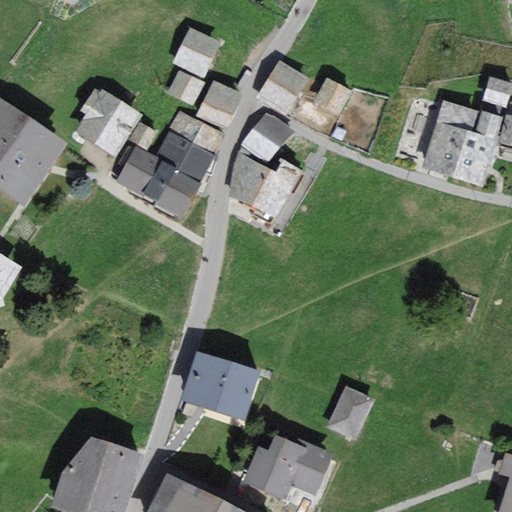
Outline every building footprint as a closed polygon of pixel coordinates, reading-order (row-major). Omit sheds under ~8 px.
[(222,43),(189,27),(172,64),(205,79),(222,43)] [(308,78),(279,60),(256,98),(285,116),(308,78)] [(204,83),(178,70),(167,93),(194,105),(204,83)] [(352,90),(327,77),(312,107),(337,119),(352,90)] [(242,95),(213,81),(196,118),(225,132),(242,95)] [(509,89),(486,82),(480,104),(503,111),(509,89)] [(142,115),(101,89),(74,132),(114,158),(142,115)] [(67,143),(0,99),(0,189),(25,206),(67,143)] [(496,120),(437,105),(419,171),(478,186),(496,120)] [(226,136),(179,111),(168,131),(216,156),(226,136)] [(273,115),(271,117),(265,113),(240,144),(260,160),(261,159),(267,163),(293,132),(273,115)] [(511,121),(503,120),(497,146),(511,149),(511,121)] [(157,134),(140,123),(129,140),(147,151),(157,134)] [(137,147),(116,182),(181,220),(202,185),(217,160),(168,131),(153,157),(137,147)] [(273,171),(239,153),(233,198),(277,221),(303,172),(280,159),(273,171)] [(0,246),(0,297),(1,297),(23,261),(0,246)] [(511,272),(457,259),(443,313),(504,328),(511,295),(511,272)] [(263,372),(198,351),(182,398),(248,419),(263,372)] [(369,405),(344,393),(325,432),(350,445),(369,405)] [(322,460),(268,440),(264,451),(252,447),(238,487),(280,502),(285,487),(309,496),(322,460)] [(122,511),(141,453),(89,442),(59,469),(48,507),(64,511),(122,511)] [(511,511),(511,461),(501,458),(495,476),(506,479),(495,511),(511,511)] [(209,511),(211,509),(160,479),(143,511),(209,511)]
